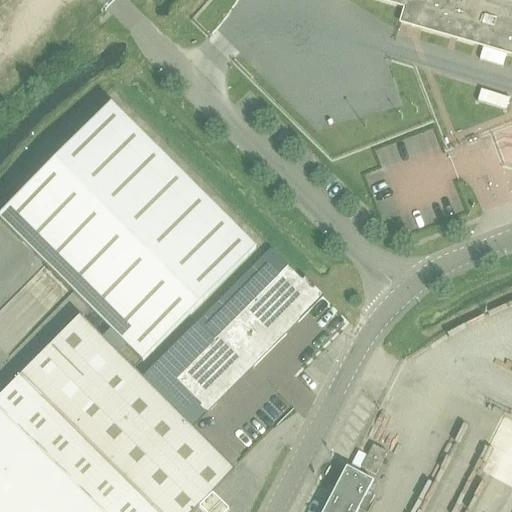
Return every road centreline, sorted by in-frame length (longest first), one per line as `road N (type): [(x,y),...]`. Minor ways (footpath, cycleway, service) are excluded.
road 1 (unclassified): [(400,298),(127,16)]
road 2 (tertiary): [(276,511),(400,298)]
road 3 (tertiary): [(400,298),(446,265),(511,240)]
